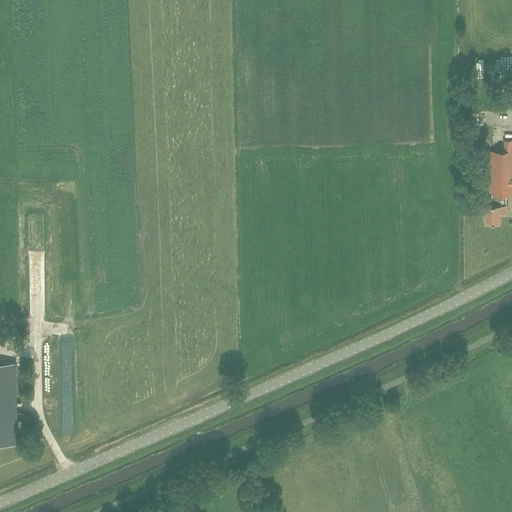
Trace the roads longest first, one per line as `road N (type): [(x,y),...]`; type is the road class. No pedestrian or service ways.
road 1 (unclassified): [(0,502),(511,273)]
road 2 (unclassified): [(98,511),(511,326)]
